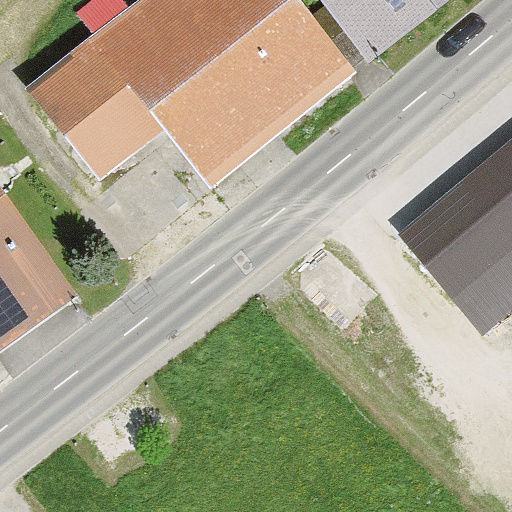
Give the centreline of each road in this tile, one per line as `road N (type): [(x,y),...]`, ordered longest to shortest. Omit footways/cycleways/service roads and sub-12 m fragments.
road 1 (tertiary): [(0,431),(511,19)]
road 2 (track): [(239,246),(505,511)]
